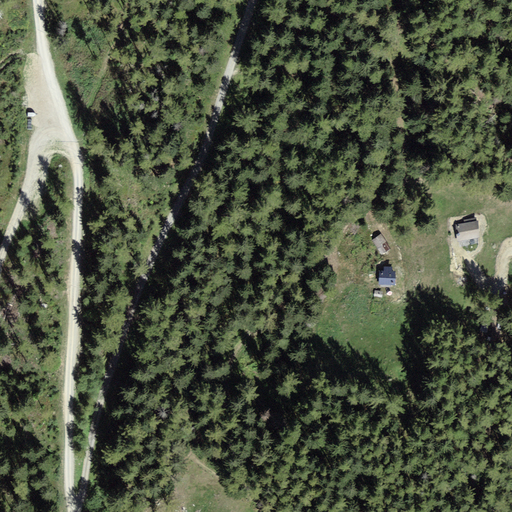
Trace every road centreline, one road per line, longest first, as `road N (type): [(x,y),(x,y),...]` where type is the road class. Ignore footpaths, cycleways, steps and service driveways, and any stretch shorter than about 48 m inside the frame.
road 1 (track): [(71,505),(82,495),(109,374),(151,260),(204,151),(254,0)]
road 2 (track): [(72,511),(78,183),(38,0)]
road 3 (track): [(70,137),(40,147),(0,259)]
